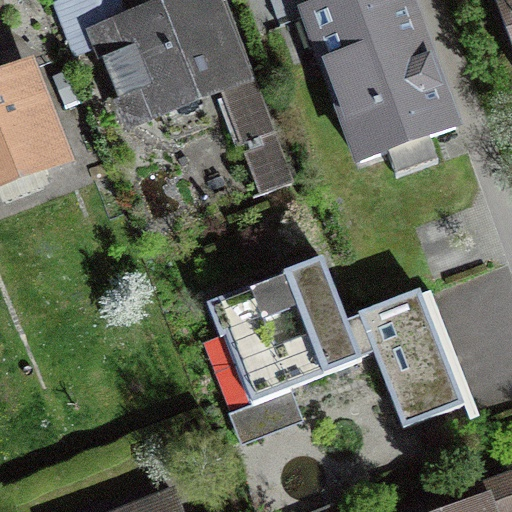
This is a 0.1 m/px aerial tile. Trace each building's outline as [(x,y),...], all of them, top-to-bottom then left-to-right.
[(250,78),(235,84),(220,44),(236,38),(224,8),(208,14),(204,3),(126,33),(113,0),(73,0),(59,6),(78,54),(98,46),(125,115),(222,78),(256,168),(250,170),(260,196),(290,185),(250,78)] [(359,164),(454,129),(407,0),(328,0),(304,9),(359,164)] [(511,0),(496,0),(511,45),(511,0)] [(294,25),(241,46),(268,111),(320,90),(294,25)] [(59,157),(25,73),(0,83),(0,191),(2,198),(42,182),(36,166),(59,157)] [(251,404),(373,354),(402,429),(463,406),(418,291),(345,322),(321,260),(212,303),(251,404)] [(511,511),(511,478),(438,505),(440,511),(511,511)] [(180,511),(174,495),(131,511),(180,511)]
